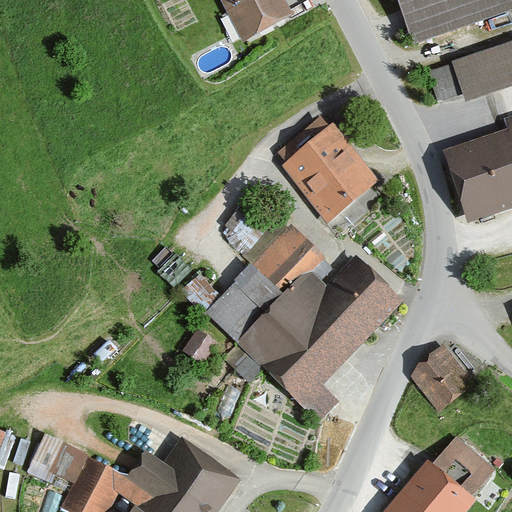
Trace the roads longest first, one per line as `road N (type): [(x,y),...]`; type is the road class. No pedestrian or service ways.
road 1 (tertiary): [(434,291),(438,189),(345,0)]
road 2 (tertiary): [(333,511),(434,291)]
road 3 (unknown): [(59,414),(100,405),(139,413),(265,477)]
road 4 (unknown): [(242,511),(265,477),(317,489),(353,481)]
